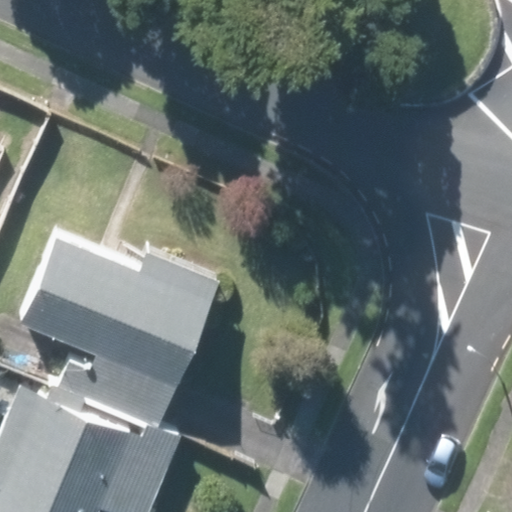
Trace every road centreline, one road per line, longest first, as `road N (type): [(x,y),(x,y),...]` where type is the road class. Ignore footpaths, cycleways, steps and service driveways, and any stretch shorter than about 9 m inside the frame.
road 1 (tertiary): [(511,158),(107,0)]
road 2 (residential): [(511,194),(361,511)]
